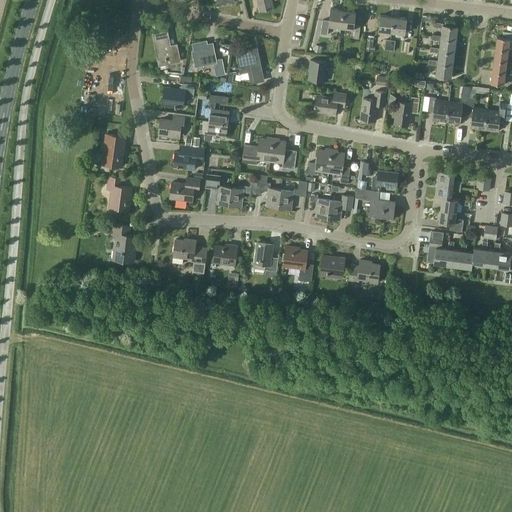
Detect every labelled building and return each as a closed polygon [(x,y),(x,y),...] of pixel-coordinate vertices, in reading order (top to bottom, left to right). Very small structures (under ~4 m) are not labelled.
[(256,0),(259,11),(274,8),(271,0),(256,0)] [(328,25),(341,27),(343,10),(331,8),(329,20),(323,19),(321,34),(327,34),(328,25)] [(343,10),(341,27),(353,29),(352,38),(358,39),(360,24),(354,24),(356,11),(343,10)] [(392,32),(394,17),(381,15),(379,30),(392,32)] [(394,17),(392,32),(404,33),(406,18),(394,17)] [(442,28),(441,35),(441,36),(456,38),(458,26),(443,24),(443,23),(434,22),(433,26),(442,28)] [(170,46),(167,31),(153,34),(159,65),(180,61),(176,44),(170,46)] [(497,36),(495,48),(508,50),(510,39),(511,39),(511,32),(503,31),(502,37),(497,36)] [(439,49),(454,51),(456,38),(441,36),(441,35),(432,34),(431,39),(440,40),(439,48),(439,49)] [(374,36),(367,35),(365,50),(376,52),(376,46),(372,46),(374,36)] [(225,61),(222,61),(221,59),(216,60),(212,42),(207,44),(206,40),(192,43),(194,50),(192,51),(195,66),(214,62),(216,75),(224,73),(224,69),(226,69),(225,61)] [(452,64),(454,51),(439,49),(439,48),(430,47),(430,51),(439,53),(438,61),(437,62),(452,64)] [(263,80),(257,48),(237,52),(241,72),(249,71),(251,82),(263,80)] [(508,50),(495,48),(494,59),(507,61),(508,50)] [(327,61),(310,59),(309,70),(310,70),(308,79),(324,81),(327,61)] [(506,66),(507,61),(494,59),(492,71),(505,73),(506,66)] [(437,62),(438,61),(429,60),(428,63),(437,65),(436,75),(451,77),(452,64),(437,62)] [(504,84),(505,73),(492,71),(490,82),(504,84)] [(186,81),(186,83),(195,84),(194,93),(198,93),(199,82),(191,81),(192,76),(180,75),(180,80),(186,81)] [(388,77),(377,76),(376,83),(387,85),(388,77)] [(195,84),(186,83),(182,83),(181,89),(165,87),(162,104),(183,107),(185,96),(193,97),(194,93),(195,84)] [(466,116),(469,97),(470,87),(463,86),(460,103),(449,101),(446,122),(459,124),(460,115),(466,116)] [(207,90),(199,89),(198,98),(206,99),(207,90)] [(386,92),(375,91),(374,99),(363,98),(360,118),(375,121),(377,105),(384,106),(386,92)] [(346,93),(333,92),(333,97),(317,94),(315,110),(328,112),(327,114),(335,115),(336,105),(344,106),(346,93)] [(209,120),(228,123),(230,110),(215,108),(215,102),(227,103),(228,96),(210,94),(209,108),(211,108),(209,120)] [(419,97),(412,96),(411,103),(397,101),(396,111),(393,111),(392,116),(395,117),(394,123),(408,125),(410,112),(417,113),(419,97)] [(446,122),(449,101),(436,99),(436,97),(430,96),(427,111),(433,112),(432,119),(446,122)] [(470,127),(484,129),(487,108),(474,106),(475,98),(469,97),(466,116),(472,117),(470,127)] [(499,110),(487,108),(484,129),(497,131),(499,123),(504,124),(507,103),(500,102),(499,110)] [(185,116),(173,115),(173,120),(160,118),(158,135),(180,138),(180,133),(182,133),(185,116)] [(228,123),(209,120),(207,133),(205,133),(204,140),(210,141),(211,134),(226,136),(228,123)] [(126,136),(106,133),(102,164),(122,166),(126,136)] [(270,161),(273,137),(260,135),(259,145),(244,143),(242,162),(257,164),(257,159),(270,161)] [(273,137),(270,161),(283,162),(282,167),(294,168),(296,151),(284,149),(286,138),(273,137)] [(187,146),(186,152),(175,151),(173,166),(194,169),(195,161),(196,158),(203,159),(204,148),(187,146)] [(328,171),(331,149),(319,147),(316,162),(309,161),(308,173),(315,174),(315,170),(328,171)] [(331,149),(328,171),(341,173),(340,182),(347,183),(348,178),(351,178),(352,169),(349,169),(350,167),(342,166),(344,150),(331,149)] [(361,185),(362,173),(373,174),(374,162),(360,161),(357,184),(361,185)] [(398,172),(378,170),(377,176),(373,175),(371,188),(380,189),(381,185),(396,186),(398,172)] [(436,183),(460,186),(461,181),(456,181),(456,182),(453,182),(454,172),(438,170),(436,183)] [(213,175),(207,174),(205,186),(212,187),(210,195),(217,196),(216,203),(229,205),(231,186),(219,184),(219,182),(212,181),(213,175)] [(266,206),(278,207),(281,188),(270,187),(270,183),(266,182),(267,176),(258,174),(258,176),(255,193),(260,194),(261,190),(268,190),(266,206)] [(244,191),(255,193),(258,176),(255,175),(254,182),(251,181),(250,186),(244,185),(244,187),(231,186),(229,205),(242,207),(244,191)] [(120,178),(109,176),(107,189),(111,190),(109,206),(129,209),(132,187),(119,185),(120,178)] [(200,179),(186,177),(186,183),(172,181),(170,197),(192,201),(194,189),(198,190),(200,179)] [(294,190),(281,188),(278,207),(291,209),(293,194),(305,195),(307,181),(299,180),(298,188),(294,188),(294,190)] [(460,186),(436,183),(435,196),(442,197),(451,198),(451,197),(452,188),(455,189),(455,191),(460,191),(460,186)] [(379,191),(364,189),(362,198),(371,200),(368,216),(392,219),(395,200),(380,198),(378,198),(379,191)] [(328,218),(330,199),(318,197),(318,195),(311,194),(310,200),(317,201),(315,216),(328,218)] [(341,200),(330,199),(328,218),(341,219),(342,208),(351,209),(353,195),(342,194),(341,200)] [(442,197),(440,209),(456,211),(457,202),(460,202),(460,204),(465,205),(466,199),(451,197),(451,198),(442,197)] [(456,211),(440,209),(438,222),(450,223),(449,230),(462,231),(463,220),(458,219),(458,221),(455,220),(456,211)] [(130,226),(113,223),(112,235),(116,235),(113,259),(134,262),(137,235),(129,234),(130,226)] [(448,248),(441,247),(443,232),(433,231),(432,236),(430,236),(429,244),(435,245),(433,262),(446,264),(448,248)] [(196,239),(184,238),(184,240),(175,238),(172,262),(182,263),(183,257),(191,258),(191,261),(194,261),(192,275),(203,276),(207,247),(195,245),(196,239)] [(448,248),(446,264),(458,266),(461,250),(460,250),(451,249),(452,246),(453,246),(454,241),(449,240),(448,248)] [(471,263),(472,263),(484,265),(486,249),(487,241),(482,240),(482,245),(483,245),(483,248),(473,247),(473,252),(471,263)] [(274,243),(256,241),(253,267),(265,269),(264,275),(275,277),(278,257),(272,256),(274,243)] [(471,267),(472,263),(471,263),(473,252),(464,250),(464,247),(466,248),(466,242),(461,242),(460,250),(461,250),(458,266),(471,267)] [(484,265),(497,266),(499,250),(500,242),(495,242),(494,247),(496,247),(495,250),(486,249),(484,265)] [(237,245),(225,243),(225,246),(215,244),(213,261),(235,264),(237,245)] [(295,246),(286,245),(283,265),(300,267),(299,280),(311,281),(313,264),(305,263),(307,250),(294,248),(295,246)] [(511,252),(499,250),(497,266),(511,268),(511,259),(510,260),(511,252)] [(345,257),(322,254),(320,274),(342,277),(345,257)] [(371,261),(360,259),(359,265),(351,264),(349,279),(358,280),(358,278),(370,280),(370,282),(377,283),(379,264),(371,263),(371,261)]
